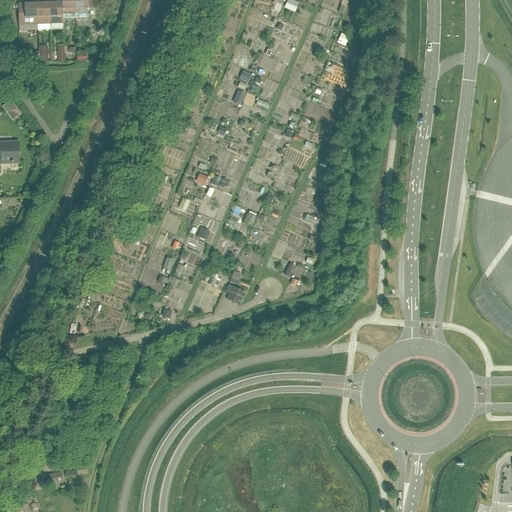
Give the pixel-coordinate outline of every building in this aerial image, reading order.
[(63,20),(75,19),(74,0),(61,0),(62,3),(62,17),(63,17),(63,20)] [(74,0),(75,19),(88,19),(88,16),(88,9),(95,8),(94,0),(74,0)] [(37,24),(50,24),(49,3),(37,4),(37,24)] [(63,24),(63,20),(63,17),(62,17),(62,3),(49,3),(50,24),(63,24)] [(19,25),(37,24),(37,4),(18,4),(19,25)] [(88,37),(96,32),(93,26),(85,31),(88,37)] [(333,39),(341,42),(344,32),(336,30),(333,39)] [(39,63),(48,63),(48,47),(39,47),(39,63)] [(262,73),(264,66),(256,63),(253,70),(262,73)] [(247,73),(243,81),(249,84),(252,75),(247,73)] [(254,95),(251,103),(264,107),(267,100),(254,95)] [(8,114),(16,108),(11,101),(2,107),(8,114)] [(0,142),(0,163),(19,163),(18,142),(0,142)] [(182,208),(186,196),(178,194),(175,206),(182,208)] [(244,220),(249,213),(244,210),(240,218),(244,220)] [(263,228),(265,222),(259,219),(256,224),(263,228)] [(193,233),(202,237),(206,227),(196,223),(193,233)] [(188,250),(199,250),(199,237),(189,236),(188,250)] [(185,251),(179,276),(188,278),(194,255),(189,254),(189,252),(185,251)] [(165,266),(168,256),(163,254),(159,265),(165,266)] [(286,281),(291,283),(294,277),(288,275),(286,281)] [(240,306),(246,293),(228,285),(225,293),(229,295),(227,300),(240,306)] [(158,316),(165,317),(167,307),(159,306),(158,316)] [(63,481),(61,473),(49,476),(51,483),(63,481)]
